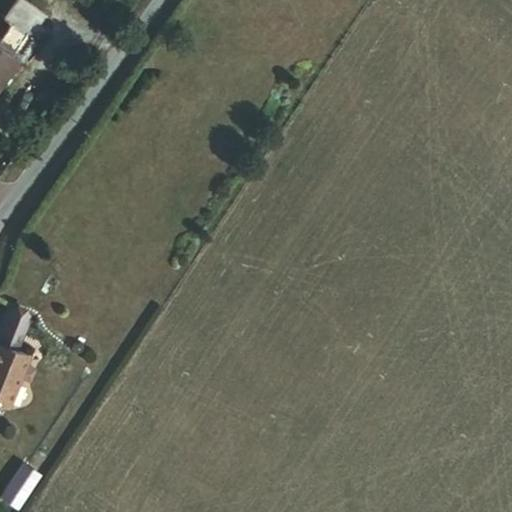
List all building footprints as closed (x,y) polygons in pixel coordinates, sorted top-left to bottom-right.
[(1,34),(24,50),(39,29),(16,13),(1,34)] [(0,83),(24,50),(1,34),(0,33),(0,83)] [(0,414),(2,415),(17,388),(23,376),(28,367),(0,352),(0,414)] [(24,391),(31,380),(23,376),(17,388),(24,391)] [(0,495),(17,507),(40,474),(21,461),(0,492),(0,495)]
